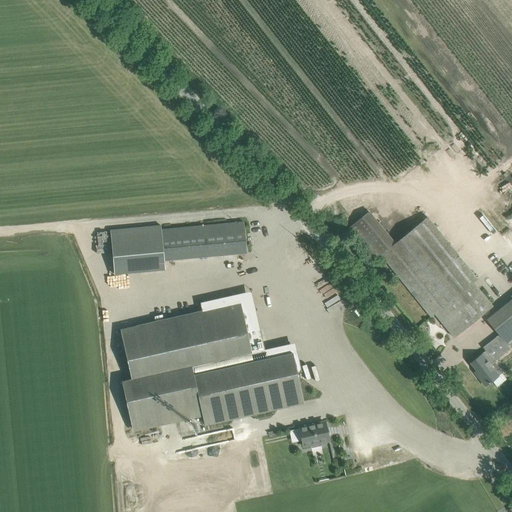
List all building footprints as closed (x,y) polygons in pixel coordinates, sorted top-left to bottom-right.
[(489,205),(484,209),(502,229),(506,225),(489,205)] [(396,243),(369,211),(349,227),(375,258),(381,255),(396,243)] [(396,243),(381,255),(431,317),(435,314),(454,337),(461,331),(493,306),(473,282),(478,278),(428,216),(396,243)] [(246,253),(244,222),(161,230),(164,260),(246,253)] [(164,269),(164,260),(161,230),(160,226),(111,230),(115,274),(164,269)] [(511,299),(487,320),(499,334),(507,345),(511,341),(511,299)] [(132,378),(121,380),(133,432),(202,416),(204,424),(302,402),(291,353),(252,362),(239,303),(122,329),(132,378)] [(507,345),(499,334),(483,347),(486,352),(484,354),(484,353),(471,363),(481,376),(479,378),(485,386),(499,375),(502,372),(494,362),(510,349),(507,345)] [(304,446),(311,444),(311,447),(321,445),(320,442),(329,440),(325,422),(300,428),(304,446)]
